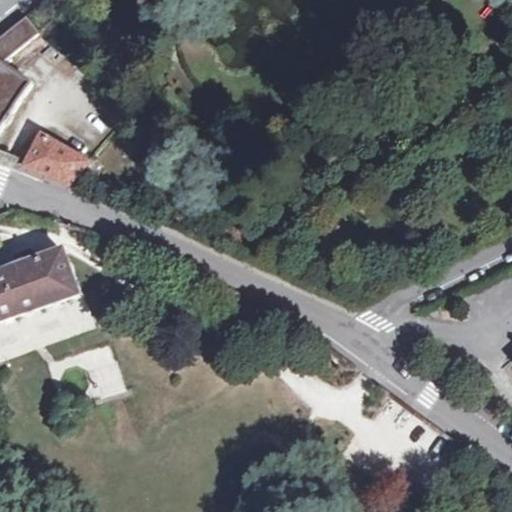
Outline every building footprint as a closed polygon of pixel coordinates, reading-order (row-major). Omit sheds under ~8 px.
[(0,41),(0,44),(12,58),(42,34),(28,19),(0,41)] [(12,58),(0,44),(0,63),(3,65),(12,58)] [(3,65),(0,63),(0,133),(34,84),(3,65)] [(94,162),(44,137),(27,169),(70,187),(94,162)] [(0,325),(79,295),(64,250),(21,266),(2,273),(0,274),(0,325)] [(123,387),(113,362),(79,376),(89,401),(123,387)]
